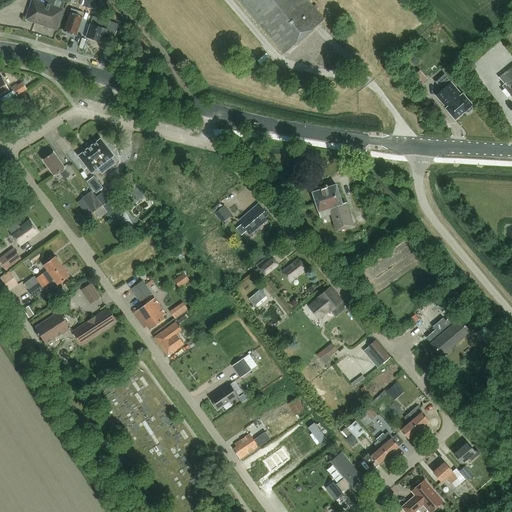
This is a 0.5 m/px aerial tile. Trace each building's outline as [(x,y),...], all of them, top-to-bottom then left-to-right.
[(57,26),(65,2),(59,0),(32,0),(27,17),(29,19),(54,28),(57,26)] [(103,0),(98,0),(97,2),(103,10),(108,7),(103,0)] [(236,0),(283,54),(323,20),(315,10),(318,8),(315,5),(313,7),(306,0),(236,0)] [(77,34),(84,13),(71,9),(64,31),(72,34),(72,33),(77,34)] [(103,43),(106,32),(116,35),(119,24),(93,16),(86,37),(103,43)] [(511,66),(499,78),(505,84),(503,87),(505,88),(510,95),(511,97),(511,66)] [(417,88),(425,81),(427,80),(419,71),(409,79),(417,88)] [(433,95),(441,104),(454,119),(463,112),(468,112),(471,109),(472,105),(462,93),(460,95),(443,75),(435,83),(440,89),(433,95)] [(0,96),(10,90),(2,77),(0,78),(0,96)] [(17,96),(27,89),(22,83),(13,89),(17,96)] [(101,139),(79,156),(92,173),(105,163),(109,168),(116,163),(112,158),(114,156),(101,139)] [(169,204),(188,191),(151,140),(133,153),(169,204)] [(54,175),(65,167),(54,152),(43,159),(54,175)] [(94,177),(88,182),(96,193),(103,188),(94,177)] [(336,184),(324,188),(332,213),(331,214),(337,231),(354,225),(347,206),(343,207),(336,184)] [(324,188),(312,192),(321,217),(331,214),(332,213),(324,188)] [(103,205),(98,199),(92,190),(77,202),(88,216),(103,205)] [(98,199),(103,205),(106,208),(111,205),(103,195),(98,199)] [(225,206),(215,214),(223,223),(232,215),(225,206)] [(265,217),(267,215),(261,207),(258,209),(256,206),(239,221),(250,234),(267,220),(265,217)] [(20,245),(38,232),(30,220),(21,227),(12,233),(20,245)] [(12,233),(21,227),(17,222),(8,228),(12,233)] [(15,249),(0,260),(0,261),(6,270),(21,258),(15,249)] [(171,249),(166,253),(170,258),(175,254),(171,249)] [(63,266),(62,266),(55,256),(44,264),(48,270),(36,278),(35,276),(25,283),(30,290),(63,266)] [(272,258),(258,269),(265,277),(278,265),(272,258)] [(306,269),(298,259),(282,271),(290,282),(306,269)] [(58,284),(70,276),(63,266),(30,290),(28,291),(32,297),(44,288),(43,287),(54,279),(58,284)] [(10,271),(1,277),(8,288),(17,281),(10,271)] [(185,273),(174,280),(178,285),(189,278),(185,273)] [(140,302),(148,296),(143,290),(145,289),(140,282),(130,289),(140,302)] [(91,283),(81,290),(91,304),(101,297),(91,283)] [(312,286),(307,289),(311,294),(315,290),(312,286)] [(342,301),(333,290),(330,287),(318,298),(309,306),(320,319),(329,311),(330,312),(331,311),(341,302),(342,301)] [(266,296),(261,289),(249,299),(255,305),(266,296)] [(163,316),(166,314),(154,297),(134,313),(145,328),(147,326),(150,329),(165,319),(163,316)] [(341,302),(331,311),(336,317),(346,308),(341,302)] [(183,303),(171,311),(176,319),(189,310),(183,303)] [(28,306),(23,309),(29,317),(34,314),(28,306)] [(81,346),(118,322),(108,308),(72,332),(81,346)] [(35,328),(46,344),(71,328),(60,311),(35,328)] [(179,324),(189,317),(187,314),(177,321),(179,324)] [(442,355),(470,331),(460,319),(459,319),(455,314),(446,321),(443,318),(433,327),(436,330),(427,337),(431,343),(442,355)] [(182,329),(176,321),(154,337),(168,355),(184,343),(176,333),(182,329)] [(488,322),(476,333),(479,336),(486,344),(498,333),(492,326),(488,322)] [(187,343),(190,348),(199,341),(196,337),(187,343)] [(378,369),(383,364),(391,358),(376,342),(364,352),(378,369)] [(329,345),(324,349),(330,357),(335,353),(329,345)] [(321,352),(317,355),(325,365),(332,359),(330,357),(324,349),(321,352)] [(249,356),(234,366),(241,377),(257,366),(249,356)] [(362,376),(351,384),(354,387),(364,379),(362,376)] [(210,398),(218,409),(230,401),(231,402),(238,396),(229,383),(222,389),(223,390),(210,398)] [(391,387),(386,391),(390,396),(392,398),(402,389),(396,383),(391,387)] [(244,394),(239,397),(242,402),(247,399),(244,394)] [(297,398),(288,404),(296,416),(305,409),(302,405),(297,398)] [(395,402),(390,406),(398,416),(403,411),(395,402)] [(377,414),(370,405),(364,410),(371,419),(377,414)] [(412,421),(419,429),(429,420),(422,412),(423,411),(418,406),(408,415),(413,420),(412,421)] [(412,421),(413,420),(408,415),(405,418),(409,423),(401,430),(408,438),(419,429),(412,421)] [(355,420),(348,428),(357,437),(365,430),(355,420)] [(254,438),(260,446),(271,438),(266,430),(254,438)] [(382,446),(382,447),(389,455),(399,446),(392,438),(393,437),(388,432),(385,435),(389,440),(382,446)] [(389,440),(385,435),(383,433),(376,439),(378,441),(382,446),(389,440)] [(258,446),(255,442),(250,434),(234,444),(236,447),(233,449),(240,459),(258,446)] [(350,444),(356,439),(352,435),(346,439),(350,444)] [(373,438),(368,443),(372,447),(375,444),(379,449),(371,456),(378,464),(389,455),(382,447),(382,446),(378,441),(376,442),(373,438)] [(454,455),(462,464),(468,459),(472,462),(479,456),(468,443),(454,455)] [(336,485),(333,481),(326,488),(336,500),(344,494),(340,490),(350,482),(352,485),(351,487),(363,477),(361,478),(341,453),(343,452),(342,451),(330,461),(330,462),(332,460),(346,477),(336,485)] [(447,477),(456,488),(466,480),(457,469),(452,473),(452,472),(453,472),(445,462),(433,472),(441,482),(447,477)] [(466,466),(460,471),(468,479),(474,475),(466,466)] [(431,511),(443,502),(424,480),(412,491),(416,495),(402,507),(405,511),(420,511),(418,509),(423,504),(429,511),(431,511)]
